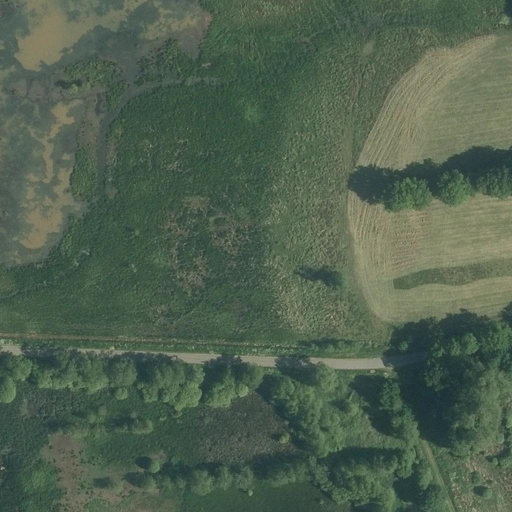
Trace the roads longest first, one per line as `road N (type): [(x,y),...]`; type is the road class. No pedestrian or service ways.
road 1 (unclassified): [(393,364),(0,351)]
road 2 (track): [(393,364),(453,511)]
road 3 (unclassified): [(393,364),(511,343)]
